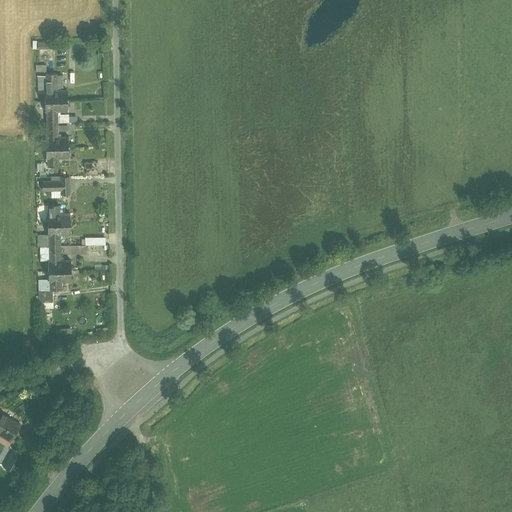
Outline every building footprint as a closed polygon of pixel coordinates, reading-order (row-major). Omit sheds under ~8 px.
[(56,71),(48,72),(48,89),(45,89),(46,110),(49,110),(49,135),(47,135),(47,156),(49,156),(49,166),(59,165),(59,156),(68,156),(67,134),(58,135),(58,109),(68,109),(67,88),(57,88),(56,71)] [(96,163),(84,162),(83,171),(95,172),(96,163)] [(62,189),(62,195),(69,195),(68,175),(62,176),(62,180),(43,180),(43,190),(62,189)] [(59,203),(50,203),(50,214),(48,214),(48,234),(51,234),(52,259),(49,260),(49,281),(51,281),(51,290),(62,290),(62,281),(70,280),(70,259),(61,259),(60,234),(70,234),(70,213),(59,213),(59,203)] [(82,237),(82,244),(102,245),(102,237),(82,237)] [(53,343),(59,343),(59,340),(70,340),(70,327),(52,328),(53,343)] [(0,437),(7,442),(16,428),(0,418),(0,437)]
